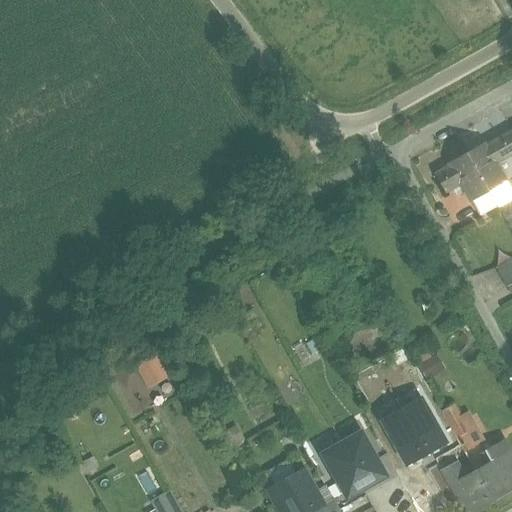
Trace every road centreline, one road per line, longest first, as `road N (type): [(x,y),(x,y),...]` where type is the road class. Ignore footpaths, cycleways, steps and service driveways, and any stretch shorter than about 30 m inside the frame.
road 1 (unclassified): [(511,363),(397,148)]
road 2 (unclassified): [(327,139),(511,38)]
road 3 (residential): [(327,139),(223,0)]
